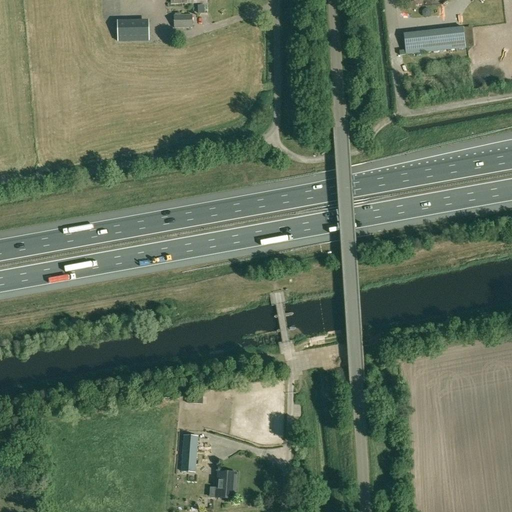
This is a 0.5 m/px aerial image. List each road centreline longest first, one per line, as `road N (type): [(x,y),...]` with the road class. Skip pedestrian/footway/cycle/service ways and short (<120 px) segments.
road 1 (motorway): [(0,281),(511,190)]
road 2 (motorway): [(511,159),(0,249)]
road 3 (unclassified): [(366,511),(333,0)]
road 4 (unclassified): [(0,184),(272,137)]
road 5 (unclassified): [(272,137),(293,157),(314,160),(355,152),(395,116),(511,98)]
road 6 (unclassified): [(283,511),(290,360)]
road 7 (unclassified): [(272,137),(274,0)]
